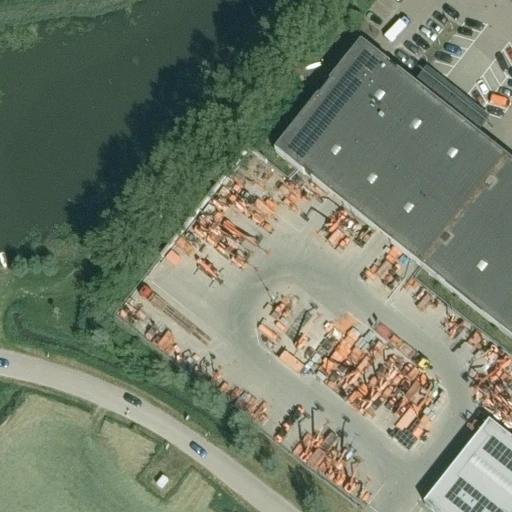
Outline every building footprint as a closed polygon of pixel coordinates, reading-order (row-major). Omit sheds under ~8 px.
[(511,162),(508,159),(478,135),(399,73),(398,73),(391,67),(391,66),(363,44),(362,44),(361,44),(331,82),(330,83),(331,84),(326,90),(326,89),(325,89),(324,90),(324,91),(325,92),(320,97),(319,97),(318,98),(276,152),(275,152),(275,153),(304,176),(305,175),(312,181),(312,182),(511,340),(511,162)] [(350,261),(358,243),(348,239),(340,257),(350,261)] [(383,266),(372,277),(389,293),(400,281),(383,266)] [(263,431),(279,411),(242,383),(227,403),(263,431)] [(511,511),(511,440),(490,423),(424,507),(430,511),(511,511)] [(162,490),(168,482),(163,478),(157,486),(162,490)]
